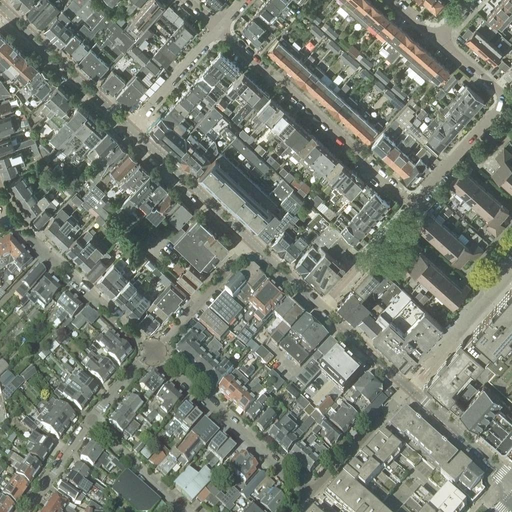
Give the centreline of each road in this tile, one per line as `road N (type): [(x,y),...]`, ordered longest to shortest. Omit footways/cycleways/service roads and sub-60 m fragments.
road 1 (residential): [(217,29),(406,199),(499,108),(494,90),(436,40)]
road 2 (residential): [(310,496),(152,351)]
road 3 (residential): [(152,351),(10,218)]
road 4 (residential): [(129,129),(0,7)]
road 5 (residential): [(251,243),(129,129)]
road 6 (residential): [(408,389),(511,270)]
road 7 (residential): [(251,243),(152,351)]
road 8 (residential): [(408,389),(310,496)]
road 9 (residential): [(511,483),(408,389)]
road 10 (residential): [(129,129),(217,29)]
road 11 (residential): [(408,389),(319,307)]
